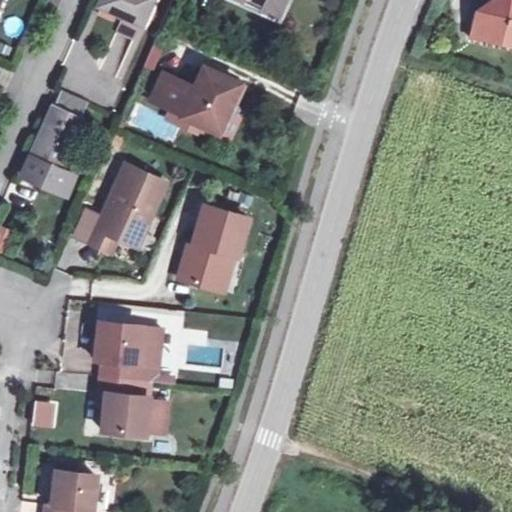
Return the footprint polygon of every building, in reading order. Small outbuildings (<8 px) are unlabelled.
[(149,0),(98,0),(96,4),(140,23),(149,0)] [(273,0),(273,2),(269,0),(239,0),(278,17),(285,0),(273,0)] [(511,34),(511,0),(473,0),(475,2),(461,12),(454,11),(449,34),(497,45),(500,32),(511,34)] [(178,115),(214,131),(237,82),(200,65),(191,86),(161,72),(149,99),(179,113),(178,115)] [(57,94),(50,109),(78,121),(85,106),(57,94)] [(78,121),(50,109),(28,156),(37,160),(29,177),(56,189),(64,172),(56,168),(78,121)] [(37,160),(28,156),(21,174),(29,177),(37,160)] [(125,165),(101,221),(90,246),(104,252),(110,236),(118,240),(134,247),(149,213),(154,215),(167,184),(125,165)] [(64,172),(56,189),(65,194),(73,176),(64,172)] [(179,277),(219,289),(229,252),(236,254),(247,216),(203,204),(193,242),(189,240),(179,277)] [(74,238),(90,246),(101,221),(85,214),(74,238)] [(0,252),(3,253),(13,230),(0,224),(0,252)] [(110,236),(104,252),(111,256),(118,240),(110,236)] [(229,252),(219,289),(226,291),(236,254),(229,252)] [(103,357),(101,374),(134,377),(135,371),(140,324),(99,320),(95,356),(103,357)] [(134,394),(134,377),(101,374),(99,391),(108,392),(107,405),(104,428),(144,432),(144,429),(147,398),(148,395),(134,394)] [(98,404),(107,405),(108,392),(99,391),(98,404)] [(168,399),(147,398),(144,429),(164,431),(168,399)] [(57,459),(57,467),(73,469),(73,460),(57,459)] [(44,501),(43,511),(78,511),(79,505),(90,506),(93,471),(73,469),(57,467),(54,467),(51,501),(44,501)]
